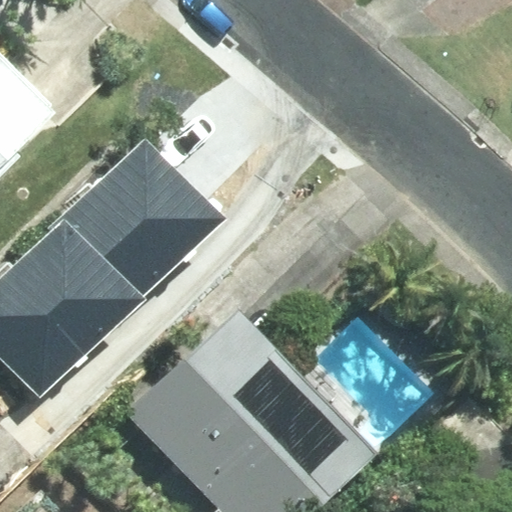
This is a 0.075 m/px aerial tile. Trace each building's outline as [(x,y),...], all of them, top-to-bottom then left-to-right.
[(0,158),(42,118),(0,75),(0,158)] [(56,227),(130,303),(211,224),(137,149),(56,227)] [(130,303),(56,227),(0,281),(0,358),(35,395),(130,303)] [(367,305),(312,352),(391,445),(446,399),(367,305)] [(288,511),(336,462),(206,338),(116,431),(200,511),(198,511),(288,511)]
